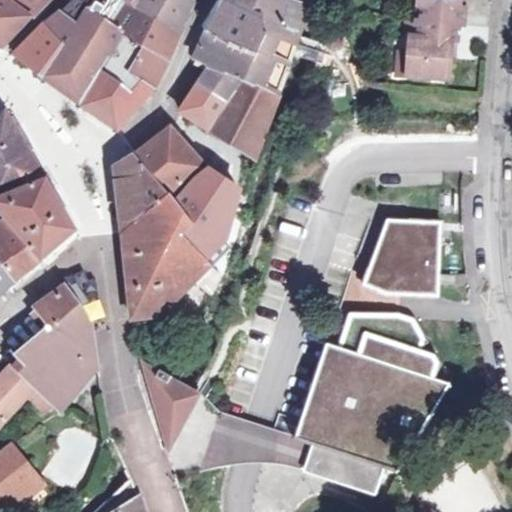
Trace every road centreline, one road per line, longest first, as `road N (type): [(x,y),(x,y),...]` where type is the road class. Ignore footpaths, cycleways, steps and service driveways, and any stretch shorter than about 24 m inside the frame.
road 1 (residential): [(239,511),(241,480),(348,165),(496,153)]
road 2 (tertiary): [(511,317),(491,248),(496,153)]
road 3 (tertiary): [(496,153),(510,0)]
